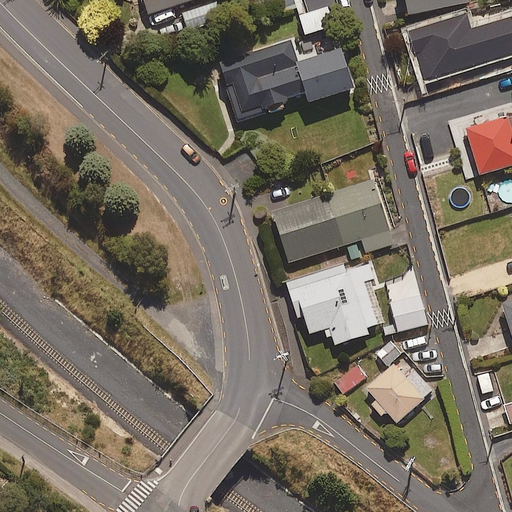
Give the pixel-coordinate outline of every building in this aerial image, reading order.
[(145,0),(151,16),(200,0),(145,0)] [(338,6),(336,0),(295,0),(307,37),(335,28),(329,9),(338,6)] [(469,0),(406,0),(409,15),(470,4),(469,0)] [(222,22),(217,5),(183,14),(188,32),(222,22)] [(460,72),(511,54),(511,40),(509,32),(492,37),(490,29),(474,34),(468,15),(412,34),(429,88),(462,77),(460,72)] [(300,66),(291,39),(219,63),(239,122),(293,104),(291,99),(307,94),(311,106),(357,91),(343,52),(300,66)] [(495,111),(443,126),(450,150),(457,147),(467,181),(511,167),(511,117),(498,122),(495,111)] [(290,264),(347,246),(351,262),(362,258),(357,243),(363,241),(367,254),(395,245),(375,182),(274,214),(290,264)] [(311,336),(325,331),(328,341),(334,339),(337,347),(370,336),(368,330),(386,324),(372,283),(377,281),(372,264),(367,266),(346,273),(345,267),(289,285),(300,319),(305,317),(311,336)] [(511,297),(503,300),(511,326),(511,297)] [(429,326),(422,298),(390,305),(395,326),(384,329),(386,337),(429,326)] [(402,355),(391,342),(376,356),(388,368),(402,355)] [(398,425),(427,401),(426,399),(434,392),(410,364),(400,372),(394,365),(364,390),(373,402),(371,404),(382,418),(385,415),(386,416),(389,414),(398,425)] [(367,378),(358,365),(334,382),(343,395),(367,378)]
